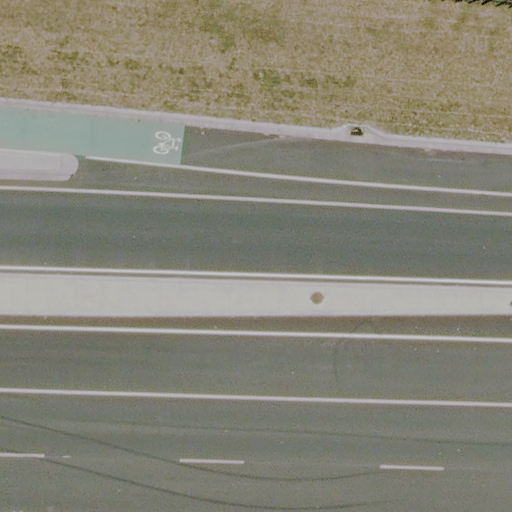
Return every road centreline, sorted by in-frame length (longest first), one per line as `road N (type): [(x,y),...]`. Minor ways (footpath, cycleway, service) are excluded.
road 1 (unclassified): [(0,223),(511,245)]
road 2 (unclassified): [(511,437),(0,424)]
